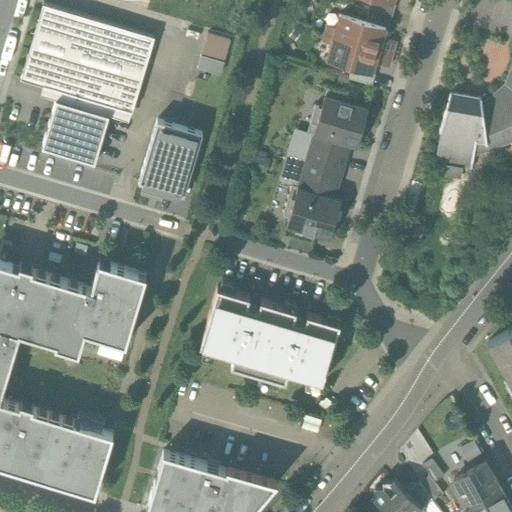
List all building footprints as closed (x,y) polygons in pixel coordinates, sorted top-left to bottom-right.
[(392,4),(377,0),(371,0),(369,9),(392,16),(395,5),(392,4)] [(154,36),(43,2),(20,78),(132,111),(154,36)] [(391,17),(368,10),(365,21),(385,27),(388,28),(391,17)] [(365,21),(339,14),(335,29),(333,37),(392,54),(396,42),(382,38),(385,27),(365,21)] [(335,29),(326,26),(324,34),(333,37),(335,29)] [(219,72),(229,36),(207,30),(197,65),(219,72)] [(333,37),(324,34),(322,42),(330,44),(333,37)] [(392,54),(333,37),(330,44),(326,60),(352,67),(372,73),(375,63),(388,67),(392,54)] [(372,73),(352,67),(348,79),(371,86),(375,74),(372,73)] [(505,86),(499,92),(498,91),(497,92),(498,93),(492,97),(491,96),(490,97),(491,98),(484,105),(482,105),(481,98),(450,93),(439,130),(441,131),(436,160),(470,166),(468,176),(470,176),(475,144),(485,143),(486,150),(511,140),(511,67),(511,69),(511,68),(511,70),(510,76),(509,75),(508,76),(510,77),(506,85),(505,84),(504,85),(505,86)] [(355,96),(326,87),(321,106),(315,104),(307,132),(313,134),(305,160),(320,164),(324,152),(347,158),(351,145),(356,147),(368,108),(352,103),(355,96)] [(109,114),(56,98),(41,146),(94,162),(109,114)] [(202,132),(157,119),(138,181),(144,183),(143,187),(160,192),(161,188),(184,195),(202,132)] [(347,158),(324,152),(320,164),(343,171),(347,158)] [(320,164),(305,160),(297,186),(291,185),(283,213),(289,214),(283,233),(311,241),(314,234),(329,238),(341,199),(335,198),(339,184),(316,177),(320,164)] [(343,171),(320,164),(316,177),(339,184),(343,171)] [(0,464),(95,493),(113,432),(72,420),(73,417),(64,414),(63,418),(59,416),(60,413),(51,410),(50,413),(46,412),(47,409),(38,407),(37,410),(32,408),(33,405),(20,401),(19,405),(0,398),(20,332),(56,342),(55,345),(78,352),(85,331),(125,343),(146,274),(99,260),(91,287),(77,283),(78,280),(69,277),(68,280),(59,278),(60,275),(51,272),(51,275),(45,274),(46,270),(37,268),(37,271),(32,269),(33,267),(19,263),(18,265),(0,260),(0,464)] [(250,297),(217,287),(199,346),(234,356),(231,365),(285,381),(288,372),(322,382),(340,323),(308,314),(305,323),(293,320),(296,310),(261,300),(258,309),(247,306),(250,297)] [(511,329),(487,343),(511,386),(511,329)] [(226,469),(164,451),(146,507),(161,511),(251,511),(277,482),(227,467),(226,469)] [(430,460),(421,466),(428,477),(433,484),(443,478),(430,460)] [(486,466),(454,483),(463,500),(490,486),(495,483),(486,466)] [(433,484),(428,477),(419,483),(432,502),(442,496),(433,484)] [(407,494),(393,480),(391,483),(382,483),(382,490),(374,490),(374,499),(372,502),(382,511),(417,511),(419,510),(421,508),(407,494)] [(418,483),(407,494),(421,508),(419,510),(425,509),(432,502),(419,483),(418,483)] [(490,486),(463,500),(467,508),(494,493),(490,486)] [(494,493),(467,508),(469,511),(510,511),(499,490),(494,493)]
